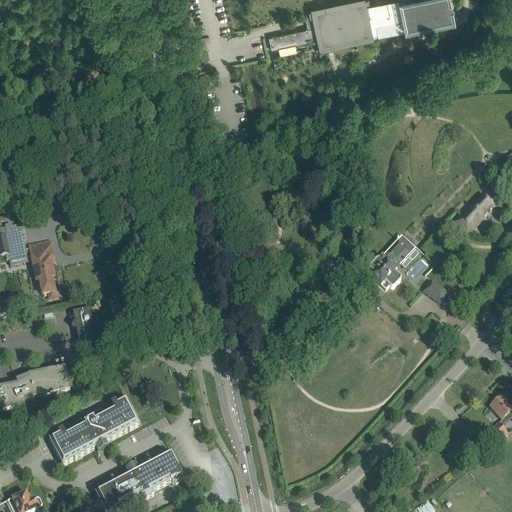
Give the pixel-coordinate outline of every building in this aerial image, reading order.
[(310,29),(268,38),(271,50),(320,40),(321,47),(316,48),(316,49),(326,47),(327,47),(332,46),(376,37),(376,36),(378,35),(378,36),(403,31),(403,30),(455,19),(451,0),(392,0),(370,5),(368,0),(363,0),(308,12),(310,18),(308,18),(310,29)] [(483,218),(494,206),(483,196),(462,217),(460,216),(453,223),(467,237),(484,219),(483,218)] [(29,247),(30,250),(25,251),(20,228),(16,229),(15,226),(11,227),(11,224),(5,226),(7,235),(0,236),(0,256),(5,256),(7,261),(26,257),(28,263),(32,262),(37,283),(40,282),(42,296),(48,295),(49,297),(51,298),(53,298),(55,297),(55,295),(54,289),(53,289),(52,285),(55,284),(50,261),(54,260),(50,242),(29,247)] [(369,269),(369,270),(370,270),(370,271),(370,272),(373,275),(371,278),(385,292),(389,288),(390,289),(391,290),(392,290),(393,290),(393,289),(394,289),(400,283),(400,282),(401,281),(401,280),(400,280),(400,279),(394,273),(396,271),(396,270),(395,269),(398,266),(399,267),(415,250),(401,237),(379,261),(378,261),(377,261),(376,261),(376,262),(375,262),(370,267),(370,268),(369,269)] [(447,294),(431,282),(423,293),(439,305),(447,294)] [(77,331),(93,328),(89,311),(87,311),(85,303),(68,307),(70,318),(74,317),(75,323),(74,323),(71,328),(76,331),(77,331)] [(93,328),(77,331),(82,356),(98,353),(93,328)] [(25,379),(30,404),(35,403),(34,400),(70,392),(65,369),(28,376),(28,377),(25,379)] [(25,405),(30,404),(25,379),(16,382),(17,386),(0,389),(0,413),(27,408),(25,405)] [(511,420),(511,411),(500,399),(490,408),(502,422),(480,441),(488,450),(507,433),(502,428),(511,420)] [(140,426),(126,400),(116,405),(116,404),(111,407),(113,411),(96,420),(94,417),(80,424),(82,427),(65,436),(62,432),(57,435),(58,436),(49,441),(62,467),(100,447),(103,452),(109,449),(106,444),(140,426)] [(186,480),(172,453),(138,471),(136,466),(125,472),(128,476),(95,494),(104,511),(117,511),(139,500),(140,503),(154,496),(152,493),(173,482),(175,485),(186,480)] [(465,467),(471,463),(465,456),(460,460),(465,467)] [(34,511),(38,510),(41,509),(42,506),(39,501),(37,500),(30,503),(26,494),(17,498),(12,501),(12,502),(8,504),(11,511),(34,511)]
